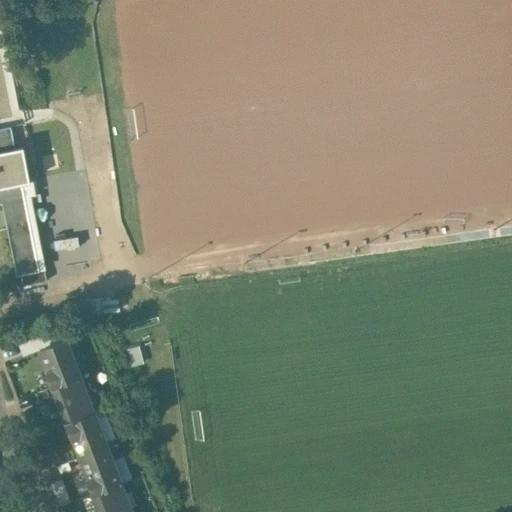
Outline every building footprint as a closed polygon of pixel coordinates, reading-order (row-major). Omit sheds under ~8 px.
[(21,106),(12,108),(14,117),(23,115),(21,106)] [(38,272),(23,197),(16,198),(2,129),(0,128),(0,204),(1,204),(15,276),(20,275),(38,272)] [(38,272),(20,275),(23,287),(46,282),(44,270),(38,272)] [(106,300),(82,303),(83,316),(108,313),(106,300)] [(65,340),(40,350),(47,369),(44,370),(51,387),(53,386),(54,386),(79,376),(65,340)] [(79,376),(54,386),(53,386),(61,405),(59,405),(66,422),(92,412),(79,376)] [(92,412),(66,422),(64,423),(71,439),(74,438),(81,457),(106,448),(92,412)] [(106,448),(81,457),(88,476),(85,478),(92,494),(93,494),(93,493),(120,483),(106,448)] [(130,511),(120,483),(93,493),(93,494),(100,510),(101,510),(101,511),(130,511)]
